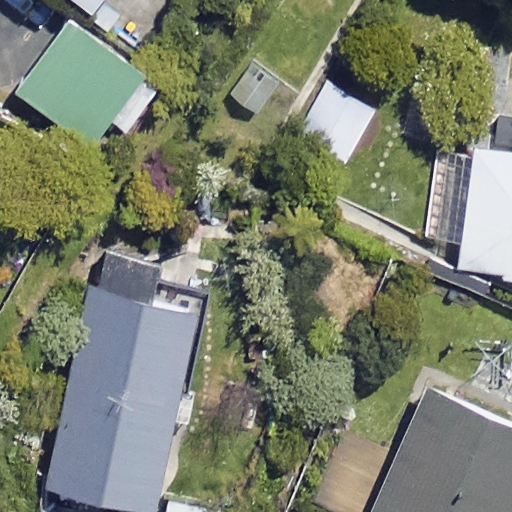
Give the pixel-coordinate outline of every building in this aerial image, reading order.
[(159,70),(70,7),(17,82),(105,145),(159,70)] [(374,100),(329,78),(301,134),(347,156),(374,100)] [(511,142),(477,138),(459,261),(511,268),(511,142)] [(157,256),(96,243),(49,471),(162,494),(205,286),(153,275),(157,256)] [(511,511),(511,412),(428,376),(369,511),(511,511)]
